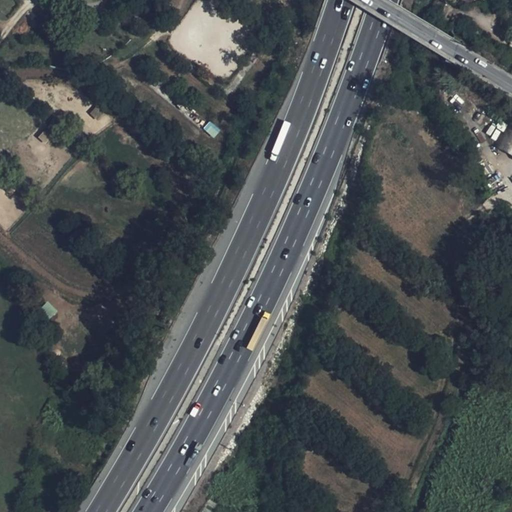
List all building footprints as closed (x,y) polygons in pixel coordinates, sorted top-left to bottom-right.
[(123,11),(130,3),(126,0),(116,0),(114,3),(123,11)] [(87,3),(77,14),(99,31),(108,21),(87,3)] [(451,25),(457,30),(464,22),(458,17),(451,25)] [(208,121),(203,129),(215,137),(221,129),(208,121)] [(511,122),(498,144),(511,153),(511,122)] [(48,301),(41,307),(51,317),(57,311),(48,301)]
